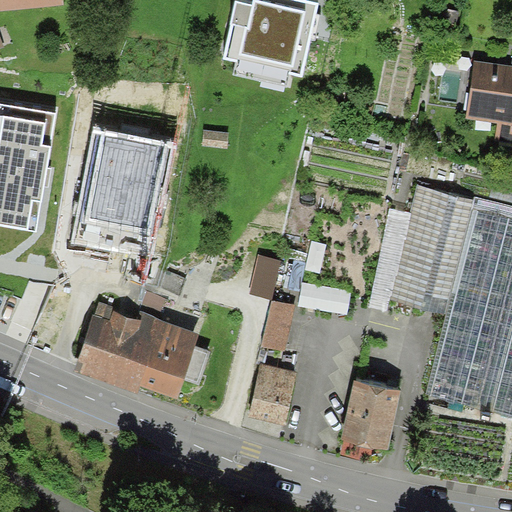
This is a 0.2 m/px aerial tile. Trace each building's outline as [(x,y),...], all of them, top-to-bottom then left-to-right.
[(319,1),(315,0),(252,0),(252,1),(246,0),(235,0),(222,57),(302,76),(319,1)] [(511,54),(510,64),(476,58),(466,115),(495,120),(492,141),(511,144),(511,54)] [(56,112),(0,103),(0,226),(37,232),(56,112)] [(229,133),(203,125),(197,142),(224,151),(229,133)] [(168,144),(94,132),(76,243),(150,255),(168,144)] [(388,206),(369,307),(386,311),(390,298),(445,314),(428,394),(511,416),(511,210),(419,184),(410,211),(388,206)] [(245,418),(283,427),(296,371),(255,361),(260,344),(287,350),(298,303),(273,297),(281,260),(290,262),(285,286),(300,290),(309,252),(281,245),(279,253),(259,248),(232,365),(256,370),(245,418)] [(336,300),(308,293),(303,308),(331,316),(336,300)] [(115,303),(97,297),(71,367),(136,390),(139,382),(173,393),(180,374),(197,380),(208,349),(193,344),(199,328),(139,306),(135,317),(112,309),(115,303)] [(398,385),(351,375),(338,436),(385,446),(398,385)]
